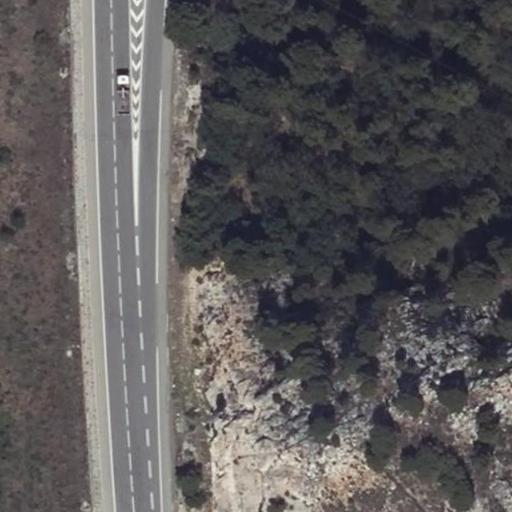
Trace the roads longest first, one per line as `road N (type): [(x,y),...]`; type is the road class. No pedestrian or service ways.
road 1 (motorway): [(133,511),(111,0)]
road 2 (motorway): [(137,511),(155,0)]
